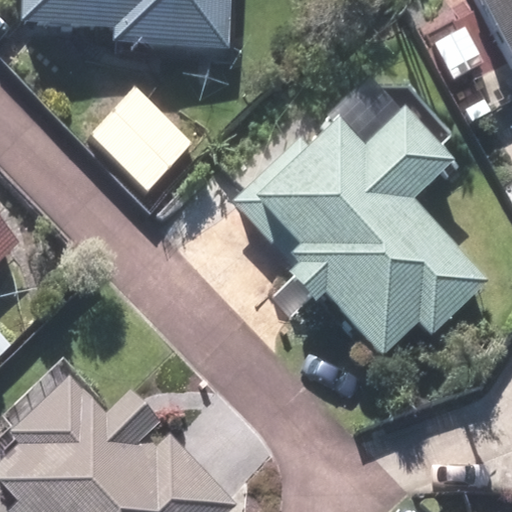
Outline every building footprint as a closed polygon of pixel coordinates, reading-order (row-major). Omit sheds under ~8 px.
[(0,0),(0,6),(9,7),(8,42),(104,45),(103,54),(221,57),(222,0),(0,0)] [(511,0),(458,0),(511,108),(511,0)] [(350,163),(323,135),(294,162),(283,150),(228,202),(286,263),(276,273),(283,280),(274,288),(301,317),(310,309),(367,369),(408,329),(422,344),(475,294),(400,215),(441,176),(391,124),(350,163)] [(0,263),(9,255),(0,246),(0,263)] [(0,467),(0,511),(227,511),(165,449),(155,459),(109,412),(93,428),(52,386),(0,436),(0,455),(6,462),(0,467)]
